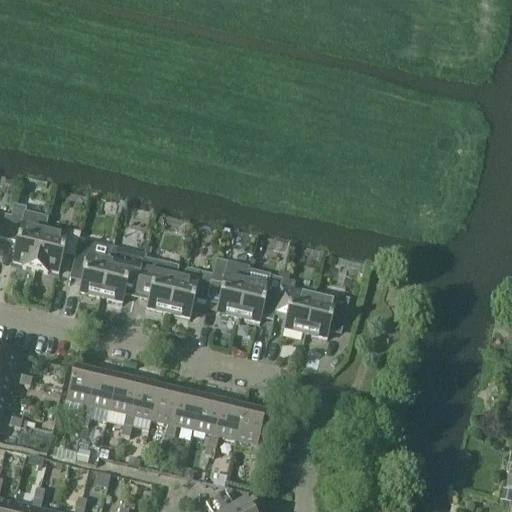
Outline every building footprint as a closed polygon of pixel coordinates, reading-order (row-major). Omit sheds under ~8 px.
[(11,219),(5,243),(17,246),(12,265),(23,268),(23,270),(34,273),(44,232),(47,220),(25,215),(26,211),(14,208),(11,219)] [(0,241),(5,243),(11,219),(0,216),(0,241)] [(44,232),(34,273),(47,276),(48,274),(58,276),(63,256),(75,259),(79,241),(80,236),(67,233),(66,238),(44,232)] [(99,301),(111,249),(79,241),(75,259),(71,273),(83,276),(78,296),(99,301)] [(111,249),(99,301),(122,306),(124,297),(132,299),(135,288),(139,289),(145,262),(146,257),(111,249)] [(167,317),(176,279),(155,274),(157,265),(145,262),(139,289),(143,290),(140,301),(148,303),(146,312),(167,317)] [(237,321),(249,270),(216,263),(212,278),(208,294),(220,297),(215,316),(237,321)] [(276,309),(282,282),(270,279),(271,276),(249,270),(237,321),(260,326),(264,307),(276,309)] [(186,272),(184,280),(176,279),(167,317),(189,322),(194,303),(206,305),(208,294),(212,278),(186,272)] [(304,337),(313,298),(293,294),(295,285),(282,282),(276,309),(288,312),(283,332),(304,337)] [(329,331),(341,334),(343,325),(348,302),(336,299),(335,304),(313,298),(304,337),(327,342),(329,331)] [(16,359),(0,355),(0,378),(10,381),(9,385),(19,388),(21,379),(11,377),(16,359)] [(87,410),(95,378),(73,372),(65,405),(83,409),(87,410)] [(10,381),(0,378),(0,400),(5,402),(9,385),(10,381)] [(95,378),(87,410),(83,409),(81,419),(89,421),(92,411),(108,415),(116,383),(95,378)] [(21,379),(19,388),(29,390),(31,382),(21,379)] [(116,383),(108,415),(125,419),(129,420),(137,388),(116,383)] [(137,388),(129,420),(125,419),(123,429),(131,431),(134,421),(150,424),(158,393),(137,388)] [(158,393),(150,424),(168,429),(172,430),(179,398),(158,393)] [(179,398),(172,430),(168,429),(165,439),(173,441),(176,431),(192,435),(200,403),(179,398)] [(5,402),(0,400),(0,422),(0,423),(0,425),(0,427),(9,430),(11,421),(1,419),(5,402)] [(200,403),(192,435),(209,439),(214,440),(221,408),(200,403)] [(221,408),(214,440),(209,439),(207,449),(216,451),(218,441),(235,445),(242,413),(221,408)] [(256,449),(264,418),(242,413),(235,445),(251,449),(249,459),(257,461),(260,450),(256,449)] [(81,419),(78,430),(87,432),(89,421),(81,419)] [(11,421),(9,430),(19,432),(22,424),(11,421)] [(123,429),(120,439),(129,441),(131,431),(123,429)] [(165,439),(163,449),(171,451),(173,441),(165,439)] [(207,449),(204,459),(213,461),(216,451),(207,449)] [(36,492),(34,502),(42,504),(44,494),(36,492)] [(216,501),(219,506),(227,501),(224,496),(216,501)] [(219,506),(223,511),(231,507),(227,501),(219,506)] [(31,511),(14,508),(13,511),(39,511),(42,504),(34,502),(31,511)] [(78,502),(75,511),(84,511),(86,504),(78,502)] [(205,507),(208,511),(209,511),(216,508),(212,503),(205,507)]
